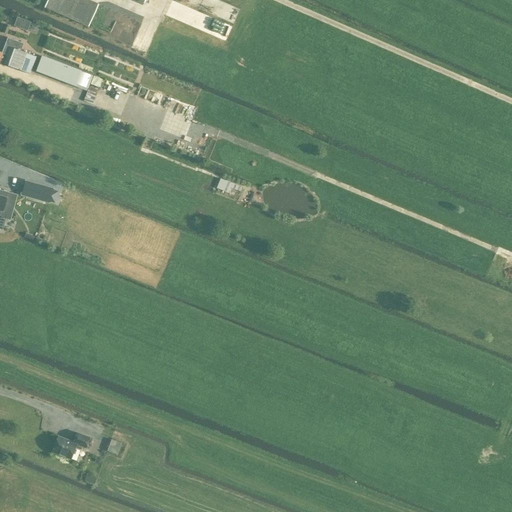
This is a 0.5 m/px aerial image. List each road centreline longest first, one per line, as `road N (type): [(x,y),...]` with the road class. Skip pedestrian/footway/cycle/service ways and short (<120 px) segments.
road 1 (track): [(282,0),(511,102)]
road 2 (unknown): [(0,67),(99,102),(142,106)]
